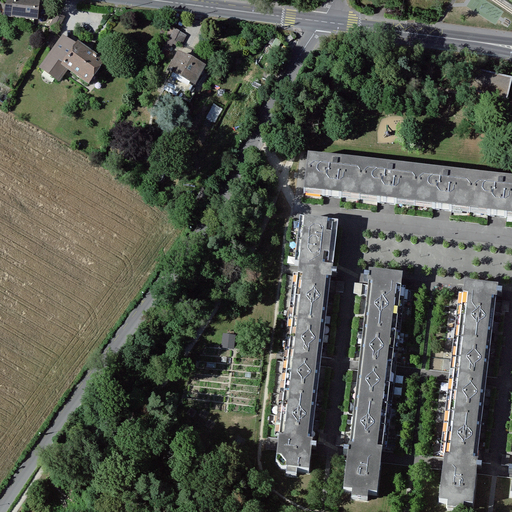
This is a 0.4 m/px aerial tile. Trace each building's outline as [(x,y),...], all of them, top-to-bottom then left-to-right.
[(42,1),(34,0),(14,0),(13,20),(40,22),(42,1)] [(65,18),(57,14),(51,27),(58,31),(65,18)] [(179,32),(171,28),(165,39),(174,43),(179,32)] [(89,87),(105,66),(80,48),(79,50),(64,39),(41,70),(59,82),(67,71),(89,87)] [(208,68),(181,54),(170,74),(197,88),(208,68)] [(508,98),(511,80),(511,77),(472,68),(467,89),(508,98)] [(341,198),(359,200),(364,165),(308,158),(304,193),(323,196),(341,198)] [(397,205),(415,207),(419,171),(364,165),(359,200),(377,202),(397,205)] [(453,211),(470,213),(475,178),(419,171),(415,207),(433,209),(453,211)] [(508,218),(511,218),(511,182),(475,178),(470,213),(488,215),(508,218)] [(288,355),(324,359),(333,280),(340,223),(304,219),(288,355)] [(368,284),(359,367),(391,371),(401,288),(402,276),(369,273),(368,284)] [(338,290),(346,291),(347,283),(339,282),(338,290)] [(463,296),(454,378),(487,381),(496,296),(502,297),(503,292),(499,292),(499,290),(465,286),(463,296)] [(235,334),(223,333),(222,346),(234,347),(235,334)] [(324,359),(288,355),(275,465),(281,471),(285,472),(284,477),(298,478),(298,474),(310,475),(324,359)] [(381,457),(391,371),(359,367),(344,493),(352,494),(351,500),(368,502),(369,496),(377,497),(381,457)] [(472,508),(487,381),(454,378),(444,465),(440,504),(448,505),(447,511),(450,511),(463,511),(464,507),(472,508)]
